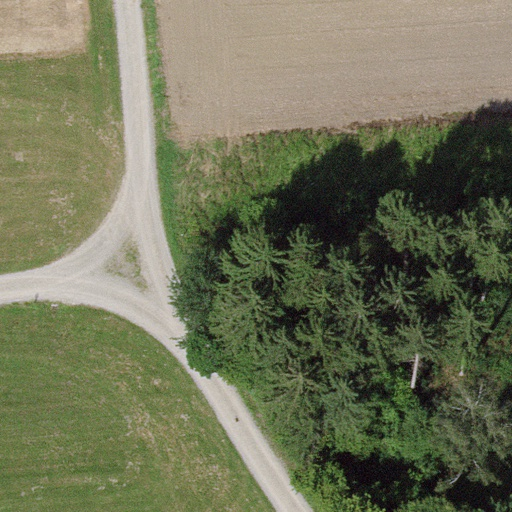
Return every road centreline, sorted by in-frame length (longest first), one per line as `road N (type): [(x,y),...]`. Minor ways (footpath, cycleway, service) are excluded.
road 1 (track): [(298,511),(154,274),(124,0)]
road 2 (track): [(154,274),(0,289)]
